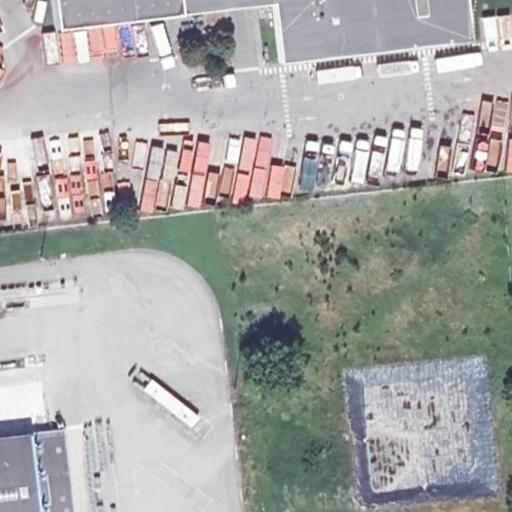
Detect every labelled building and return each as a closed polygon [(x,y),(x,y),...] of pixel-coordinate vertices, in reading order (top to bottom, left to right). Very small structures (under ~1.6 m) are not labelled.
[(262,0),(269,55),(470,31),(465,0),(42,0),(45,24),(248,0),(262,0)] [(511,15),(484,19),(488,48),(511,44),(511,15)] [(115,112),(113,126),(145,131),(147,117),(115,112)] [(165,140),(159,176),(188,180),(185,197),(231,205),(237,169),(250,171),(254,144),(198,136),(197,145),(165,140)] [(137,202),(141,178),(129,176),(125,200),(137,202)] [(67,511),(56,421),(22,425),(32,511),(67,511)] [(0,511),(32,511),(22,425),(0,428),(0,511)]
